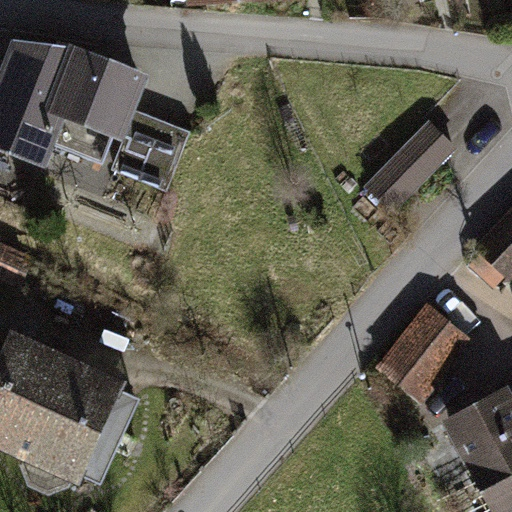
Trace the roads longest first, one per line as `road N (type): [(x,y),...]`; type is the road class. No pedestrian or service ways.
road 1 (residential): [(0,7),(85,21),(412,45),(511,65)]
road 2 (residential): [(206,511),(511,168)]
